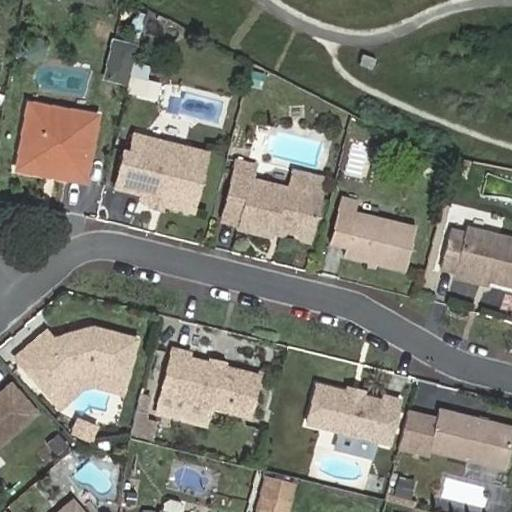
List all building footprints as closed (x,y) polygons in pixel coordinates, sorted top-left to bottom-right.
[(159,81),(145,77),(148,63),(131,60),(124,92),(155,99),(159,81)] [(21,140),(31,142),(26,170),(65,178),(63,189),(83,193),(95,127),(26,114),(21,140)] [(31,142),(21,140),(14,179),(24,181),(26,170),(31,142)] [(128,162),(123,161),(113,198),(139,205),(138,210),(149,213),(155,210),(160,211),(159,216),(190,225),(206,165),(133,144),(128,162)] [(65,178),(26,170),(24,181),(63,189),(65,178)] [(247,183),(234,234),(268,244),(269,238),(270,234),(307,244),(318,202),(247,183)] [(414,244),(350,225),(338,266),(402,285),(414,244)] [(306,249),(307,244),(270,234),(269,238),(306,249)] [(511,298),(511,252),(465,239),(463,245),(448,241),(438,278),(511,298)] [(40,331),(11,357),(44,394),(70,373),(90,367),(120,373),(130,337),(87,325),(55,336),(54,342),(46,342),(47,338),(40,331)] [(186,356),(168,352),(157,398),(245,421),(255,380),(185,362),(186,356)] [(70,373),(44,394),(55,405),(78,387),(90,383),(117,389),(120,373),(90,367),(70,373)] [(0,438),(29,414),(4,384),(0,387),(0,438)] [(385,452),(397,409),(381,405),(379,410),(324,395),(313,434),(337,440),(385,452)] [(154,414),(202,427),(206,412),(157,399),(154,414)] [(90,440),(97,427),(78,418),(72,431),(90,440)] [(511,436),(435,418),(426,454),(502,473),(511,436)] [(145,440),(148,425),(134,421),(130,436),(145,440)] [(373,450),(337,440),(332,456),(368,466),(373,450)] [(389,495),(409,498),(412,479),(393,475),(389,495)] [(284,511),(290,487),(266,481),(258,511),(284,511)] [(365,486),(362,499),(375,503),(379,489),(365,486)]
